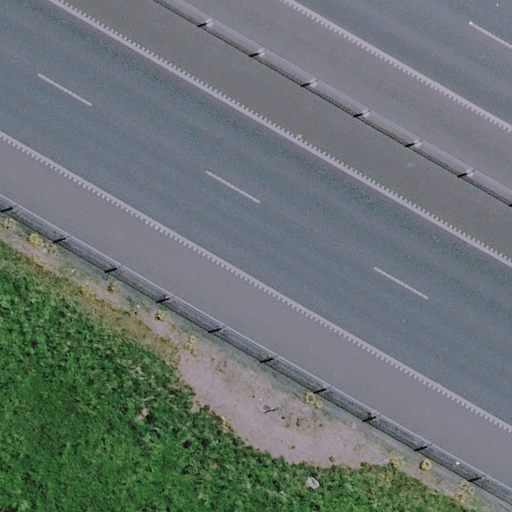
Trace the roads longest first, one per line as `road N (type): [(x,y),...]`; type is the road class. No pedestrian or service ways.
road 1 (motorway): [(511,361),(0,54)]
road 2 (motorway): [(402,0),(511,65)]
